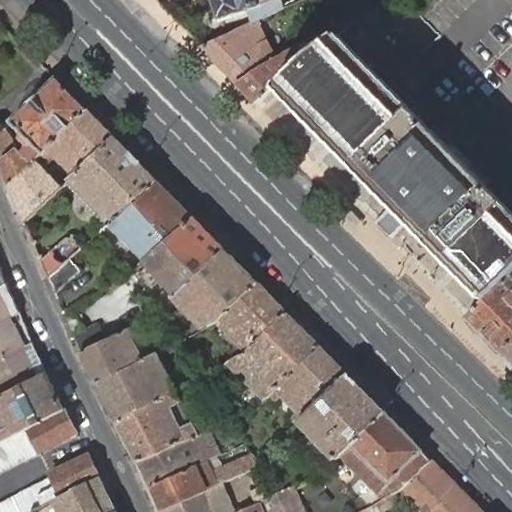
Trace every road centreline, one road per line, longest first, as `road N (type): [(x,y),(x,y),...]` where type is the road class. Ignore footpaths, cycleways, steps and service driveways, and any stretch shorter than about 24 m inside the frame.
road 1 (primary): [(511,414),(320,233),(93,0)]
road 2 (primary): [(45,0),(314,277)]
road 3 (residential): [(0,219),(137,511)]
road 4 (primary): [(314,277),(511,491)]
road 5 (secondary): [(314,277),(511,456)]
